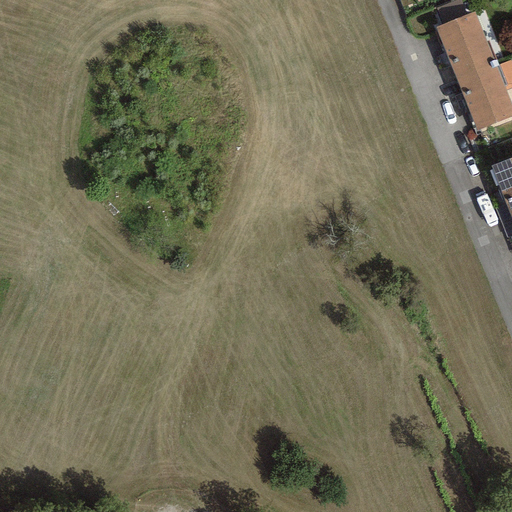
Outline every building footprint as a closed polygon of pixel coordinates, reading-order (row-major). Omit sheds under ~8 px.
[(459,0),(458,0),(435,9),(441,25),(465,16),(459,0)] [(495,64),(474,12),(465,16),(441,25),(435,28),(456,79),(495,64)] [(496,67),(506,91),(511,88),(511,68),(509,61),(496,67)] [(477,131),(511,116),(511,106),(506,91),(496,67),(495,64),(456,79),(477,131)] [(511,157),(490,166),(511,219),(511,218),(511,157)]
